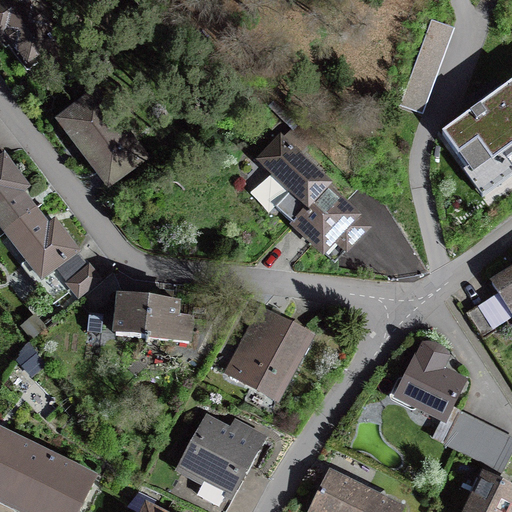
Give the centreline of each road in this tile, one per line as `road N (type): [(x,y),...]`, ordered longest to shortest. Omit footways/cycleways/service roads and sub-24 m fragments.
road 1 (residential): [(0,95),(136,267),(403,305)]
road 2 (residential): [(271,511),(403,305)]
road 3 (residential): [(403,305),(511,235)]
